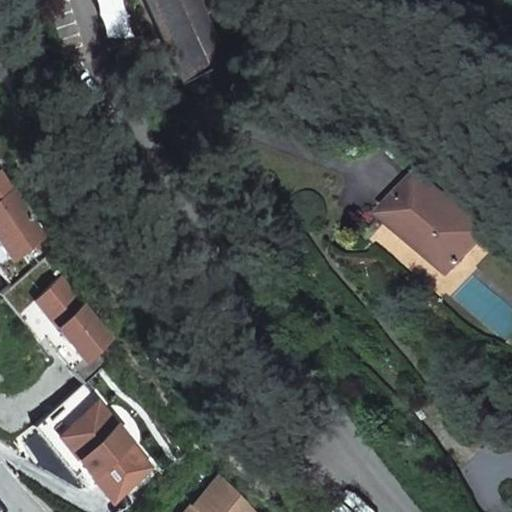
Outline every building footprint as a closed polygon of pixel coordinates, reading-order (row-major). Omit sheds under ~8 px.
[(229,56),(205,0),(151,0),(184,76),(229,56)] [(344,109),(358,147),(388,136),(393,135),(379,97),(344,109)] [(0,245),(6,254),(39,232),(0,171),(0,245)] [(427,177),(418,171),(400,192),(409,200),(427,177)] [(382,217),(453,275),(491,229),(484,223),(468,210),(427,177),(409,200),(400,192),(382,217)] [(475,202),(468,210),(484,223),(491,215),(475,202)] [(58,274),(30,296),(60,334),(49,343),(66,365),(106,334),(58,274)] [(151,467),(100,402),(58,435),(110,500),(151,467)] [(213,472),(172,511),(249,511),(251,511),(213,472)]
